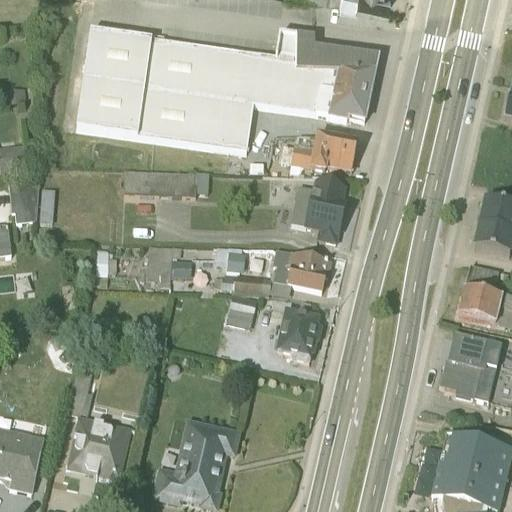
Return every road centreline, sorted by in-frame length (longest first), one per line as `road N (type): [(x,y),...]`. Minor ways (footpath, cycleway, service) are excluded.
road 1 (primary): [(441,0),(316,511)]
road 2 (primary): [(368,511),(477,0)]
